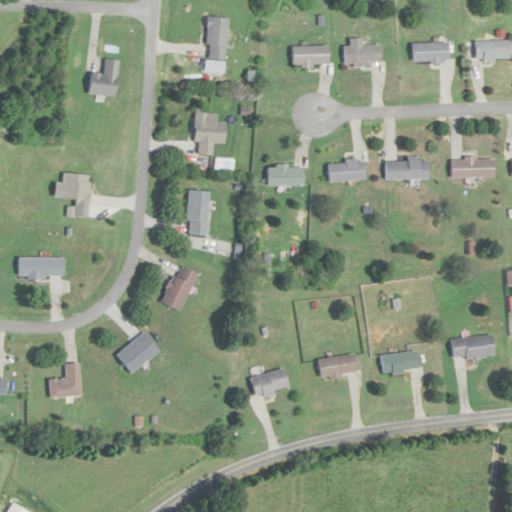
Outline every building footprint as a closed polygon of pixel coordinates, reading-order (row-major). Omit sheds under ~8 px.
[(204,59),(226,59),(226,18),(204,18),(204,59)] [(473,41),(473,62),(511,62),(511,41),(473,41)] [(410,44),(410,63),(447,63),(447,44),(410,44)] [(380,46),(342,46),(342,66),(380,66),(380,46)] [(291,47),(290,67),(327,67),(327,47),(291,47)] [(118,62),(103,61),(101,75),(88,74),(86,94),(115,97),(118,62)] [(191,143),(198,143),(197,156),(211,157),(212,143),(223,144),(225,123),(216,122),(217,112),(194,110),(191,143)] [(492,159),(448,159),(448,179),(492,179),(492,159)] [(426,180),(426,161),(383,161),(383,180),(426,180)] [(326,163),(326,182),(363,182),(363,163),(326,163)] [(301,187),(301,167),(266,167),(266,187),(301,187)] [(88,220),(90,176),(61,175),(60,201),(68,201),(67,219),(88,220)] [(184,236),(205,237),(208,193),(187,192),(184,236)] [(63,259),(17,259),(17,279),(63,279),(63,259)] [(178,314),(197,275),(177,266),(159,305),(178,314)] [(158,354),(145,334),(114,354),(127,375),(158,354)] [(449,339),(451,360),(493,357),(491,335),(449,339)] [(377,356),(380,376),(416,370),(413,350),(377,356)] [(316,357),(316,376),(353,376),(353,357),(316,357)] [(80,397),(79,364),(63,364),(64,379),(48,380),(48,398),(80,397)] [(288,388),(283,368),(248,378),(253,398),(288,388)]
